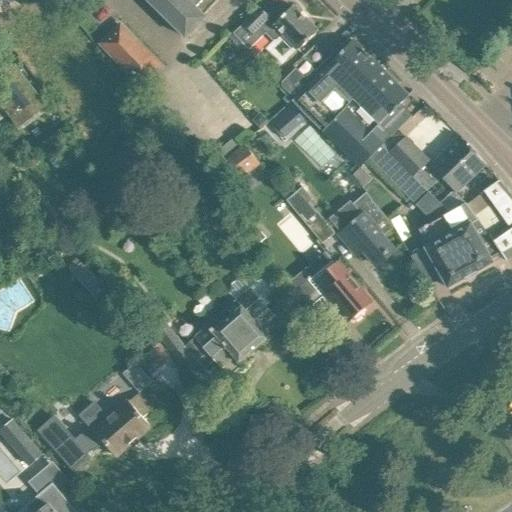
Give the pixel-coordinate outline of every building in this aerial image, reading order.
[(147,0),(186,38),(206,17),(204,15),(218,0),(147,0)] [(258,26),(274,41),(267,49),(282,65),(298,49),(299,50),(318,31),(294,6),(274,25),(269,19),(270,18),(260,7),(230,37),(238,45),(258,26)] [(102,44),(141,85),(160,67),(121,25),(102,44)] [(319,74),(293,101),(322,129),(361,167),(367,161),(366,161),(369,158),(381,146),(381,145),(398,129),(412,115),(401,103),(409,96),(353,40),(350,43),(347,40),(333,54),(316,71),(319,74)] [(17,125),(41,106),(11,67),(0,75),(0,119),(8,114),(17,125)] [(290,104),(270,123),(275,127),(273,129),(283,139),(284,137),(285,138),(305,120),(290,104)] [(389,153),(427,191),(441,176),(457,192),(487,164),(461,136),(432,163),(406,137),(389,153)] [(245,146),(220,165),(236,184),(260,165),(245,146)] [(389,153),(381,146),(369,158),(418,205),(430,193),(427,191),(389,153)] [(493,205),(475,216),(488,234),(489,234),(490,236),(491,236),(501,252),(507,260),(511,257),(511,194),(501,181),(497,176),(496,175),(479,186),(484,191),(493,205)] [(286,201),(324,243),(336,232),(308,202),(313,198),(303,187),(286,201)] [(351,200),(328,219),(358,255),(364,250),(377,265),(394,251),(383,237),(395,227),(376,204),(367,191),(354,203),(351,200)] [(471,219),(462,205),(448,213),(430,193),(418,205),(434,220),(418,229),(427,246),(442,274),(449,287),(466,278),(466,279),(467,278),(467,279),(476,274),(476,273),(476,272),(494,262),(471,219)] [(281,275),(269,261),(260,268),(272,282),(281,275)] [(326,294),(343,315),(348,321),(351,318),(355,319),(361,314),(361,310),(370,302),(338,263),(324,274),(316,281),(326,293),(326,294)] [(81,265),(71,275),(94,300),(105,290),(81,265)] [(322,297),(309,281),(311,280),(309,276),(295,287),(311,307),(322,297)] [(162,317),(151,326),(188,372),(198,363),(211,378),(234,357),(240,363),(270,337),(264,331),(277,320),(266,306),(271,302),(263,293),(258,297),(250,288),(235,301),(239,305),(211,330),(207,326),(195,336),(196,336),(185,345),(162,317)] [(65,305),(58,296),(50,302),(56,311),(65,305)] [(138,360),(149,375),(162,365),(162,366),(172,359),(159,343),(138,360)] [(55,417),(37,432),(71,471),(88,455),(87,454),(93,449),(94,450),(104,442),(116,456),(150,425),(143,417),(153,409),(143,398),(139,393),(109,419),(95,402),(77,418),(87,429),(75,439),(55,417)] [(42,457),(12,421),(0,431),(30,467),(42,457)] [(74,511),(71,508),(73,506),(53,482),(51,483),(53,486),(27,507),(31,511),(74,511)]
